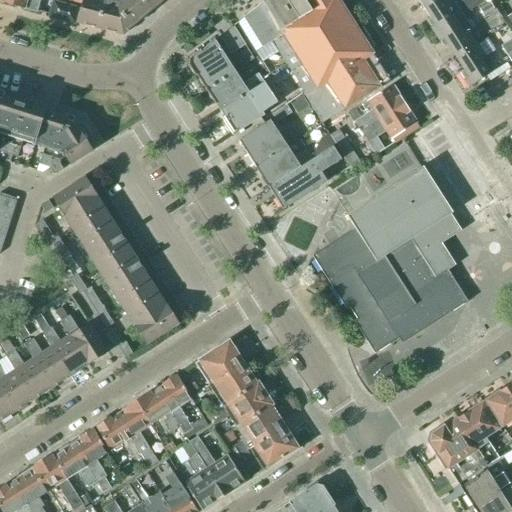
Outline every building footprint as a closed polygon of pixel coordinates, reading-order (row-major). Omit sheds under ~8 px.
[(36,13),(39,0),(1,0),(1,3),(36,13)] [(68,0),(67,5),(80,9),(82,0),(68,0)] [(97,29),(104,0),(82,0),(76,24),(97,29)] [(119,35),(128,1),(122,0),(104,0),(97,29),(119,35)] [(129,0),(128,1),(119,35),(123,36),(160,5),(164,2),(166,0),(129,0)] [(265,0),(263,2),(263,3),(243,18),(262,48),(272,42),(277,51),(269,57),(275,67),(284,62),(286,64),(292,74),(305,94),(303,95),(322,124),(335,116),(389,82),(372,55),(337,0),(265,0)] [(435,35),(464,17),(455,3),(451,6),(447,0),(432,0),(422,6),(430,19),(426,22),(435,35)] [(471,0),(476,8),(484,3),(482,0),(471,0)] [(489,2),(478,9),(483,17),(494,10),(489,2)] [(73,23),(77,11),(54,4),(50,17),(73,23)] [(456,59),(477,46),(469,33),(473,30),(464,17),(435,35),(444,49),(448,46),(456,59)] [(230,56),(245,47),(233,27),(219,38),(230,56)] [(205,92),(235,73),(214,41),(211,44),(207,45),(204,49),(201,52),(200,51),(189,60),(188,66),(195,77),(196,77),(205,90),(204,90),(205,92)] [(477,46),(456,59),(464,72),(460,74),(469,88),(498,70),(489,56),(485,58),(477,46)] [(261,81),(269,76),(269,75),(261,80),(258,75),(246,82),(249,86),(245,88),(235,73),(205,92),(206,93),(207,93),(220,113),(264,85),(261,81)] [(264,85),(220,113),(233,134),(262,115),(251,98),(256,95),(259,99),(262,100),(270,94),(267,90),(275,85),(269,76),(261,81),(264,85)] [(361,134),(405,107),(392,86),(367,102),(372,111),(361,118),(354,122),(361,134)] [(303,97),(290,105),(297,115),(309,107),(303,97)] [(0,134),(3,136),(0,145),(0,152),(17,158),(22,142),(44,149),(39,165),(49,169),(54,176),(63,170),(59,164),(60,161),(65,158),(70,166),(92,152),(80,132),(79,133),(73,123),(65,121),(65,120),(1,99),(1,100),(0,99),(0,134)] [(277,122),(291,113),(286,106),(273,115),(277,122)] [(405,107),(361,134),(375,156),(383,151),(376,138),(386,132),(391,140),(417,124),(405,107)] [(287,148),(286,147),(269,121),(238,141),(247,156),(243,158),(250,168),(254,166),(255,168),(287,148)] [(350,170),(360,164),(339,130),(330,136),(350,170)] [(316,158),(335,146),(328,134),(320,139),(313,153),(316,158)] [(300,168),(293,157),(304,149),(298,139),(286,147),(287,148),(255,168),(268,189),(300,168)] [(300,168),(268,189),(282,211),(326,182),(320,173),(343,158),(335,146),(316,158),(300,168)] [(414,337),(467,303),(447,271),(454,266),(441,245),(461,232),(450,215),(452,214),(423,168),(346,217),(355,230),(312,257),(346,311),(350,309),(357,320),(354,322),(374,355),(410,332),(414,337)] [(165,306),(96,198),(97,197),(85,178),(52,199),(146,346),(179,325),(166,305),(165,306)] [(0,253),(16,202),(0,197),(0,253)] [(45,214),(53,209),(48,201),(41,206),(45,214)] [(44,240),(52,236),(43,221),(35,226),(44,240)] [(59,256),(67,252),(58,237),(50,242),(59,256)] [(71,275),(78,270),(69,255),(62,260),(71,275)] [(79,295),(87,290),(77,276),(70,281),(79,295)] [(94,311),(101,306),(92,292),(85,296),(94,311)] [(106,329),(113,324),(104,310),(96,314),(106,329)] [(69,337),(88,366),(107,354),(88,324),(78,331),(69,317),(60,322),(69,337)] [(88,366),(69,337),(60,343),(51,328),(42,334),(51,348),(50,349),(69,378),(88,366)] [(114,350),(121,345),(112,331),(105,335),(114,350)] [(50,390),(31,361),(24,366),(15,351),(6,337),(0,341),(0,348),(5,357),(15,372),(12,373),(31,402),(50,390)] [(33,340),(24,346),(33,360),(31,361),(50,390),(69,378),(50,349),(42,354),(33,340)] [(212,383),(242,364),(228,342),(198,362),(212,383)] [(125,359),(132,354),(127,347),(120,351),(125,359)] [(258,384),(256,385),(242,364),(212,383),(226,405),(258,384)] [(31,402),(12,373),(6,377),(0,368),(0,395),(12,414),(31,402)] [(180,429),(179,429),(183,436),(184,435),(187,439),(207,427),(202,418),(191,425),(182,411),(180,407),(191,399),(176,376),(161,385),(162,386),(155,391),(180,429)] [(196,394),(206,387),(202,381),(192,387),(196,394)] [(272,406),(258,384),(226,405),(206,417),(212,426),(232,414),(240,426),(270,407),(272,406)] [(206,387),(196,394),(199,399),(210,393),(206,387)] [(511,400),(504,389),(499,392),(500,392),(486,401),(502,427),(511,420),(511,400)] [(174,433),(179,429),(180,429),(155,391),(151,394),(150,392),(135,402),(150,426),(165,417),(167,420),(163,422),(171,434),(174,433)] [(0,422),(12,414),(0,395),(0,422)] [(136,435),(150,426),(135,402),(121,411),(122,412),(116,416),(140,454),(147,466),(154,461),(147,450),(149,448),(142,437),(139,439),(136,435)] [(481,459),(482,459),(501,447),(492,434),(499,429),(482,403),(468,413),(468,412),(456,420),(481,459)] [(254,447),(284,428),(270,407),(240,426),(247,437),(230,449),(236,458),(247,452),(246,451),(253,446),(254,447)] [(133,459),(140,454),(116,416),(111,419),(110,418),(95,427),(111,451),(114,454),(122,449),(121,444),(126,441),(129,445),(125,447),(133,459)] [(487,466),(482,459),(481,459),(456,420),(432,435),(430,442),(438,455),(439,454),(458,485),(487,466)] [(284,428),(254,447),(268,469),(298,449),(284,428)] [(73,444),(97,482),(98,482),(104,492),(111,488),(105,478),(107,477),(96,461),(108,453),(92,429),(78,439),(79,440),(73,444)] [(196,454),(223,497),(245,484),(227,456),(212,465),(210,461),(211,460),(197,438),(189,443),(193,449),(193,450),(196,454)] [(176,450),(172,443),(164,449),(168,455),(176,450)] [(89,488),(97,482),(73,444),(67,447),(52,456),(52,455),(51,456),(67,480),(82,470),(85,474),(82,477),(89,488)] [(193,449),(184,454),(185,455),(185,456),(188,460),(194,456),(196,454),(193,450),(193,449)] [(247,452),(236,458),(242,467),(252,460),(247,452)] [(201,511),(223,497),(196,454),(194,456),(188,460),(197,475),(183,483),(201,511)] [(75,494),(67,480),(51,456),(31,469),(46,494),(47,493),(47,492),(57,486),(61,492),(60,492),(72,511),(73,511),(83,506),(75,494)] [(509,484),(503,474),(504,473),(502,470),(499,464),(486,471),(460,488),(472,508),(509,484)] [(39,498),(46,494),(31,469),(17,478),(18,479),(11,483),(29,511),(43,511),(41,508),(44,507),(39,498)] [(159,493),(170,511),(197,511),(185,494),(172,473),(166,477),(171,486),(159,493)] [(170,511),(159,493),(148,500),(136,481),(129,486),(145,511),(170,511)] [(509,484),(472,508),(475,511),(511,511),(511,482),(509,484)] [(29,511),(11,483),(6,486),(6,485),(0,488),(0,508),(2,511),(29,511)] [(326,511),(334,507),(335,506),(322,487),(316,485),(288,503),(294,511),(326,511)] [(145,511),(129,486),(122,490),(134,509),(129,511),(145,511)] [(87,494),(79,499),(84,507),(92,502),(87,494)] [(120,511),(114,502),(103,509),(104,511),(120,511)] [(294,511),(288,503),(274,511),(294,511)]
